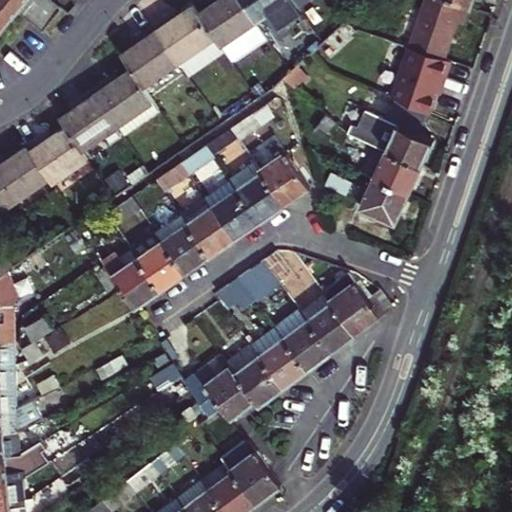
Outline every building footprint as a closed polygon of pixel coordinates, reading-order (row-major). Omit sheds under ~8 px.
[(0,0),(0,33),(18,11),(27,0),(0,0)] [(31,21),(48,0),(27,0),(18,11),(30,21),(31,21)] [(44,31),(62,8),(51,0),(48,0),(31,21),(44,31)] [(263,32),(256,21),(241,0),(215,0),(216,1),(211,5),(198,13),(224,51),(228,56),(263,32)] [(301,11),(298,7),(293,0),(241,0),(256,21),(268,13),(278,27),(301,11)] [(446,0),(421,0),(404,46),(445,60),(452,38),(458,22),(463,24),(469,7),(446,0)] [(188,75),(224,51),(198,13),(193,5),(180,13),(175,17),(172,13),(154,25),(180,63),(188,75)] [(145,87),(180,63),(154,25),(136,37),(140,41),(134,45),(121,54),(132,68),(145,87)] [(134,45),(140,41),(136,37),(134,39),(131,41),(134,45)] [(445,60),(404,46),(386,96),(389,97),(381,116),(420,134),(429,114),(430,114),(437,92),(443,77),(446,78),(451,62),(445,60)] [(316,86),(321,81),(331,73),(313,52),(283,80),(292,88),(305,74),(316,86)] [(159,109),(145,87),(132,68),(119,77),(114,80),(111,76),(93,89),(118,125),(124,133),(159,109)] [(287,93),(292,88),(283,80),(276,86),(287,93)] [(82,150),(118,125),(93,89),(75,101),(78,105),(73,109),(60,118),(65,126),(82,150)] [(228,119),(253,102),(248,95),(223,112),(228,119)] [(273,112),(281,105),(276,98),(231,128),(238,137),(240,140),(275,115),(273,112)] [(427,155),(434,140),(420,134),(381,116),(367,109),(359,128),(351,125),(348,132),(374,144),(422,167),(427,155)] [(348,132),(351,125),(344,121),(340,128),(348,132)] [(88,158),(82,150),(65,126),(53,134),(47,138),(45,134),(27,146),(50,179),(52,183),(88,158)] [(214,154),(238,137),(231,128),(207,144),(214,154)] [(47,132),(45,134),(47,138),(53,134),(50,130),(47,132)] [(215,156),(214,154),(207,144),(182,161),(191,173),(215,156)] [(415,182),(422,167),(374,144),(361,172),(375,178),(410,195),(415,182)] [(18,201),(50,179),(27,146),(8,158),(0,164),(0,203),(2,206),(15,196),(18,201)] [(297,197),(311,187),(285,152),(260,169),(285,205),(297,197)] [(0,164),(8,158),(6,154),(0,158),(0,164)] [(165,191),(191,173),(182,161),(157,180),(165,191)] [(274,212),(285,205),(260,169),(255,162),(232,180),(257,217),(260,222),(274,212)] [(116,196),(149,173),(143,165),(110,187),(116,196)] [(402,210),(410,195),(375,178),(361,208),(396,224),(402,210)] [(260,222),(257,217),(232,180),(207,197),(236,239),(248,230),(250,229),(260,222)] [(114,196),(110,190),(97,199),(101,205),(114,196)] [(116,225),(141,208),(133,196),(108,213),(116,225)] [(223,247),(236,239),(207,197),(181,215),(208,251),(211,256),(221,249),(223,247)] [(211,256),(208,251),(181,215),(157,231),(186,273),(199,264),(201,263),(211,256)] [(176,280),(186,273),(157,231),(132,248),(158,285),(162,290),(172,283),(176,280)] [(10,271),(15,267),(1,246),(0,247),(0,306),(15,305),(21,296),(10,271)] [(162,290),(158,285),(132,248),(120,256),(117,251),(104,260),(136,307),(150,297),(162,290)] [(280,281),(293,271),(277,251),(264,260),(280,281)] [(282,285),(280,281),(264,260),(239,278),(256,299),(258,302),(282,285)] [(110,290),(119,284),(107,266),(98,273),(110,290)] [(381,289),(367,298),(348,271),(324,291),(326,294),(357,335),(371,325),(394,308),(381,289)] [(242,309),(256,299),(239,278),(219,291),(230,307),(237,302),(242,309)] [(344,344),(357,335),(326,294),(302,312),(332,353),(344,344)] [(0,342),(16,340),(15,319),(15,305),(0,306),(0,342)] [(321,361),(332,353),(302,312),(278,329),(305,365),(309,370),(321,361)] [(35,341),(55,329),(47,315),(25,328),(33,342),(35,341)] [(297,379),(309,370),(305,365),(278,329),(276,326),(251,344),(284,388),(297,379)] [(61,332),(59,329),(47,337),(49,341),(61,332)] [(53,348),(66,339),(61,332),(49,341),(53,348)] [(56,352),(68,344),(66,339),(53,348),(56,352)] [(17,364),(16,340),(0,342),(0,366),(17,364)] [(27,357),(39,348),(35,341),(33,342),(22,349),(27,357)] [(274,395),(284,388),(251,344),(227,363),(256,401),(260,406),(274,395)] [(30,362),(43,354),(39,348),(27,357),(30,362)] [(243,410),(256,401),(227,363),(220,354),(185,380),(210,416),(215,412),(223,406),(232,418),(243,410)] [(0,388),(17,387),(17,364),(0,366),(0,388)] [(112,395),(135,382),(129,372),(106,385),(112,395)] [(43,396),(61,387),(54,374),(38,386),(43,396)] [(0,410),(18,408),(17,387),(0,388),(0,410)] [(34,400),(18,408),(0,410),(0,434),(20,432),(43,418),(34,400)] [(224,424),(232,418),(223,406),(215,412),(224,424)] [(207,436),(224,424),(215,412),(210,416),(199,425),(207,436)] [(86,435),(100,425),(93,414),(79,424),(86,435)] [(0,457),(22,454),(20,432),(0,434),(0,457)] [(271,493),(281,485),(247,439),(222,456),(226,462),(233,471),(257,504),(271,493)] [(160,475),(185,455),(176,443),(151,463),(160,475)] [(25,478),(40,469),(29,450),(22,454),(25,478)] [(0,481),(25,478),(22,454),(0,457),(0,481)] [(209,489),(233,471),(226,462),(202,480),(209,489)] [(136,493),(160,475),(151,463),(127,481),(136,493)] [(245,511),(247,511),(257,504),(233,471),(209,489),(225,511),(245,511)] [(0,504),(27,500),(25,478),(0,481),(0,504)] [(177,498),(187,511),(225,511),(209,489),(202,480),(177,498)] [(113,511),(136,493),(127,481),(104,499),(113,511)] [(187,511),(177,498),(158,511),(187,511)] [(112,511),(113,511),(104,499),(87,511),(112,511)] [(0,511),(27,511),(27,500),(0,504),(0,511)]
